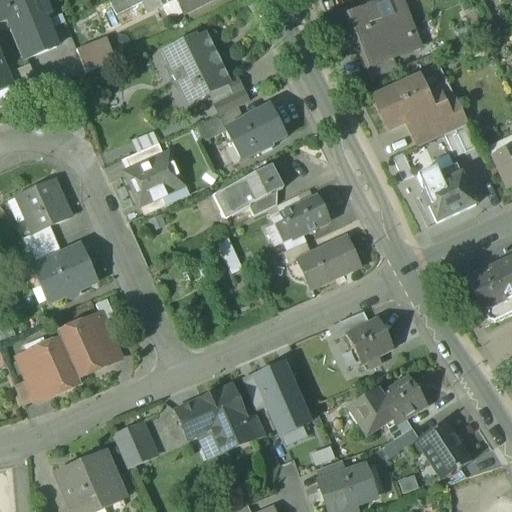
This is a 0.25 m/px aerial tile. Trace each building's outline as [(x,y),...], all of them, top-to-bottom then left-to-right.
[(49,14),(42,0),(0,0),(0,13),(4,12),(12,29),(17,27),(30,59),(56,49),(43,17),(49,14)] [(140,0),(118,0),(110,4),(115,16),(142,4),(140,0)] [(140,0),(142,4),(147,15),(162,8),(158,0),(140,0)] [(158,0),(162,8),(174,2),(181,16),(214,1),(213,0),(158,0)] [(397,0),(345,20),(364,71),(393,60),(416,51),(397,0)] [(483,5),(473,10),(484,31),(493,26),(483,5)] [(203,39),(195,43),(194,41),(163,56),(169,69),(166,71),(177,94),(190,87),(191,89),(192,88),(198,100),(208,95),(227,86),(226,85),(203,39)] [(105,44),(78,55),(85,73),(112,62),(105,44)] [(0,93),(12,90),(7,77),(0,57),(0,93)] [(393,60),(366,70),(371,81),(397,71),(393,60)] [(7,77),(12,90),(35,80),(30,67),(7,77)] [(432,109),(417,79),(372,99),(387,131),(406,123),(413,136),(449,119),(450,119),(443,104),(432,109)] [(235,80),(226,85),(227,86),(208,95),(219,119),(247,105),(235,80)] [(269,108),(243,121),(223,132),(240,164),(258,155),(259,156),(272,150),(271,148),(286,140),(269,108)] [(449,119),(413,136),(418,148),(444,137),(454,131),(449,119)] [(454,131),(444,137),(455,160),(477,150),(466,126),(454,131)] [(157,146),(123,161),(129,174),(163,159),(157,146)] [(511,149),(491,159),(492,160),(494,159),(501,172),(498,173),(498,174),(499,174),(507,190),(506,191),(506,192),(511,189),(511,149)] [(129,174),(125,175),(139,207),(160,198),(165,196),(163,192),(180,184),(168,157),(163,159),(129,174)] [(393,162),(403,184),(413,179),(403,157),(393,162)] [(417,180),(423,194),(422,195),(436,226),(475,208),(460,176),(457,169),(450,172),(449,170),(438,176),(435,171),(417,180)] [(271,170),(210,199),(222,222),(219,223),(219,224),(248,211),(249,210),(248,208),(269,198),(282,192),(281,191),(280,191),(271,171),(271,170)] [(53,183),(16,199),(33,236),(49,229),(69,220),(53,183)] [(139,207),(138,208),(143,218),(164,209),(160,198),(139,207)] [(269,198),(248,208),(249,210),(248,211),(252,220),(274,209),(269,198)] [(315,200),(280,217),(292,242),(327,224),(315,200)] [(33,236),(22,241),(31,254),(55,243),(49,229),(33,236)] [(227,239),(218,244),(232,272),(240,267),(227,239)] [(311,256),(298,262),(312,291),(350,273),(346,265),(354,261),(344,240),(311,256)] [(55,243),(31,254),(13,267),(17,278),(33,271),(33,269),(61,257),(55,243)] [(306,245),(283,256),(288,266),(298,262),(311,256),(306,245)] [(61,257),(33,269),(33,271),(48,305),(64,298),(71,300),(75,298),(78,292),(94,285),(78,249),(61,257)] [(511,261),(468,282),(479,305),(500,295),(504,302),(511,298),(511,261)] [(511,298),(504,302),(500,295),(479,305),(483,314),(487,312),(488,315),(487,318),(494,321),(493,323),(494,325),(511,317),(511,298)] [(106,302),(96,307),(100,317),(105,328),(116,323),(106,302)] [(362,315),(339,325),(342,332),(345,337),(368,325),(362,315)] [(76,333),(74,329),(57,336),(60,342),(77,380),(94,373),(91,368),(106,362),(108,366),(109,366),(108,362),(117,358),(118,362),(120,361),(105,328),(100,317),(88,322),(90,327),(76,333)] [(368,325),(345,337),(361,367),(365,365),(369,372),(380,366),(376,360),(392,352),(377,321),(368,325)] [(339,325),(327,330),(331,337),(342,332),(339,325)] [(46,354),(31,360),(29,355),(17,361),(36,403),(37,405),(38,404),(36,401),(46,396),(48,400),(49,399),(47,395),(61,389),(63,393),(79,386),(77,380),(60,342),(44,349),(46,354)] [(310,426),(285,365),(251,379),(277,440),(310,426)] [(407,381),(378,399),(375,394),(350,411),(363,431),(387,415),(395,427),(424,409),(407,381)] [(27,383),(15,388),(23,409),(36,403),(27,383)] [(231,390),(200,403),(203,409),(182,418),(180,424),(184,433),(190,435),(196,433),(197,436),(209,431),(220,456),(253,441),(245,423),(231,390)] [(265,438),(256,419),(245,423),(253,441),(254,443),(265,438)] [(446,423),(420,440),(445,479),(455,473),(457,476),(460,474),(458,471),(471,462),(470,461),(469,462),(446,425),(447,425),(446,423)] [(141,427),(112,439),(127,472),(148,463),(144,454),(152,450),(141,427)] [(331,448),(309,454),(312,467),(335,461),(331,448)] [(103,459),(58,479),(72,511),(91,511),(121,500),(103,459)] [(327,469),(318,472),(322,484),(345,476),(341,464),(327,469)] [(322,484),(318,486),(327,511),(338,511),(356,506),(374,499),(364,469),(345,476),(322,484)]
